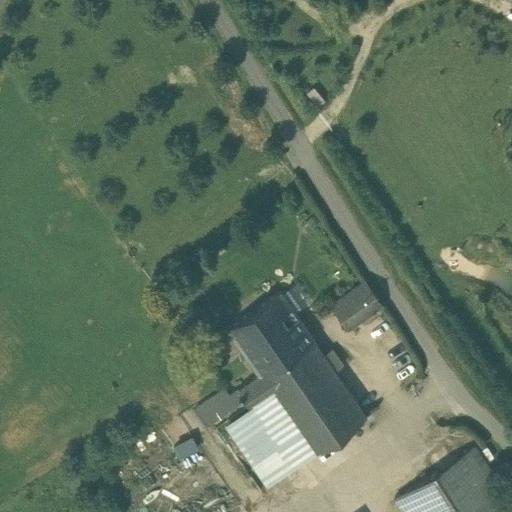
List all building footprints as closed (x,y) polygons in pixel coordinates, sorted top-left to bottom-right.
[(364,283),(333,304),(348,326),(380,305),(364,283)] [(365,415),(279,293),(228,328),(260,374),(271,389),(314,450),(365,415)] [(248,404),(271,389),(260,374),(238,389),(244,398),(248,404)] [(244,398),(238,389),(228,396),(223,388),(194,408),(205,424),(244,398)] [(314,450),(271,389),(248,404),(228,418),(271,480),(314,451),(314,450)] [(511,511),(511,505),(474,446),(395,497),(404,511),(511,511)]
